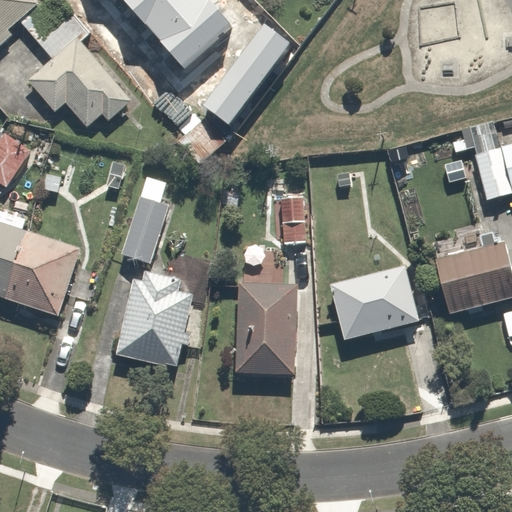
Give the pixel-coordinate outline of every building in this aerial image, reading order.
[(0,0),(0,34),(37,0),(0,0)] [(113,128),(138,105),(84,45),(91,39),(56,0),(23,30),(49,58),(25,79),(59,117),(67,110),(87,133),(104,118),(113,128)] [(241,0),(217,0),(209,8),(237,36),(227,46),(250,70),(280,39),(241,0)] [(206,118),(177,143),(200,169),(228,144),(206,118)] [(31,148),(2,128),(0,131),(0,187),(2,189),(31,148)] [(511,141),(472,152),(485,203),(511,195),(511,141)] [(119,203),(128,162),(104,156),(95,197),(119,203)] [(176,190),(143,181),(121,260),(155,270),(176,190)] [(304,195),(280,196),(282,229),(306,228),(304,195)] [(0,222),(0,299),(54,318),(78,250),(0,222)] [(511,265),(507,244),(435,262),(448,317),(511,300),(511,265)] [(407,268),(328,291),(344,345),(423,322),(407,268)] [(194,280),(130,269),(115,357),(180,367),(194,280)] [(303,286),(240,283),(235,375),(298,379),(303,286)] [(342,377),(342,400),(374,399),(374,377),(342,377)]
